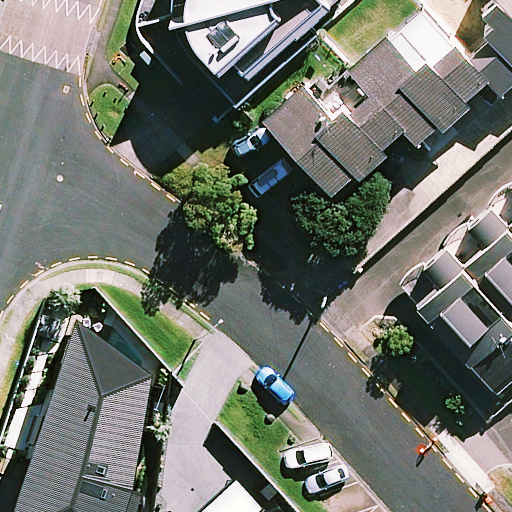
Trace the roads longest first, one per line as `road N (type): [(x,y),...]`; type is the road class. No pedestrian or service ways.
road 1 (residential): [(0,165),(91,199),(179,248),(291,341),(443,511)]
road 2 (residential): [(0,161),(51,0)]
